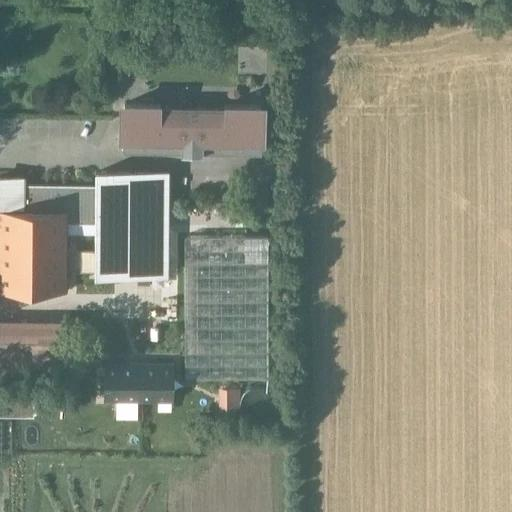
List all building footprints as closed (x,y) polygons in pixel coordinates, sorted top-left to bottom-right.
[(159,104),(123,103),(123,127),(119,127),(119,141),(123,141),(122,151),(181,151),(181,155),(201,155),(201,152),(259,152),(259,142),(263,142),(263,129),(259,129),(259,105),(224,104),(223,108),(159,107),(159,104)] [(0,290),(65,291),(65,221),(96,221),(95,274),(165,274),(166,172),(96,172),(96,187),(19,186),(19,179),(0,178),(0,290)] [(267,186),(244,186),(244,207),(267,207),(267,186)] [(183,236),(184,378),(268,377),(267,235),(183,236)] [(65,319),(0,318),(0,368),(64,369),(65,319)] [(171,363),(105,363),(104,398),(171,399),(171,363)] [(264,387),(257,386),(250,388),(245,392),(241,398),(240,405),(242,412),(246,417),(252,421),(259,422),(265,420),(271,416),(275,410),(276,403),(274,396),(270,391),(264,387)]
